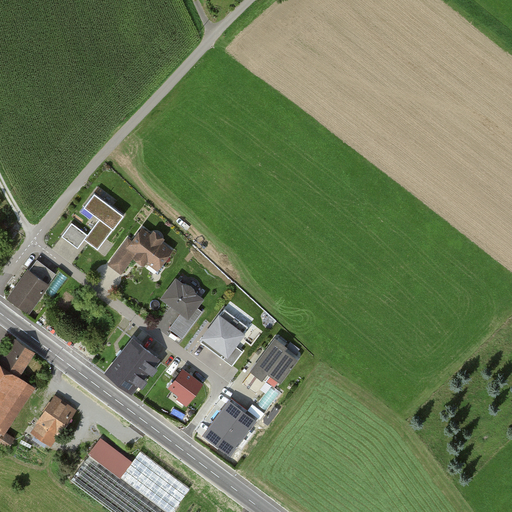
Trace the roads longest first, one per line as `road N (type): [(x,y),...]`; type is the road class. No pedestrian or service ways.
road 1 (residential): [(33,241),(249,0)]
road 2 (residential): [(33,241),(213,377),(217,392),(178,446)]
road 3 (secondary): [(178,446),(0,313)]
